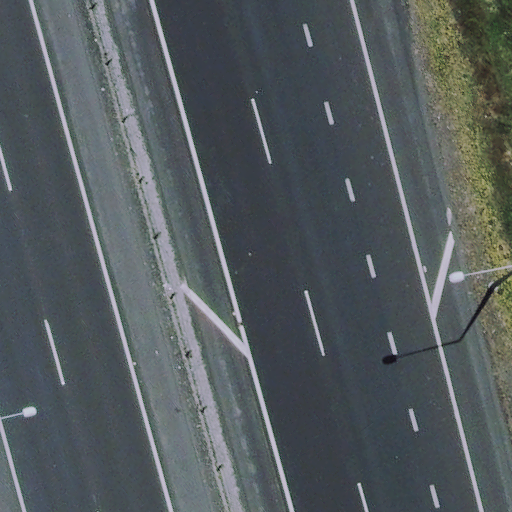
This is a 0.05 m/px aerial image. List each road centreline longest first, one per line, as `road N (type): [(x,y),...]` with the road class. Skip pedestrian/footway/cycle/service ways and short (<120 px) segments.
road 1 (motorway): [(234,0),(375,511)]
road 2 (motorway): [(94,511),(0,174)]
